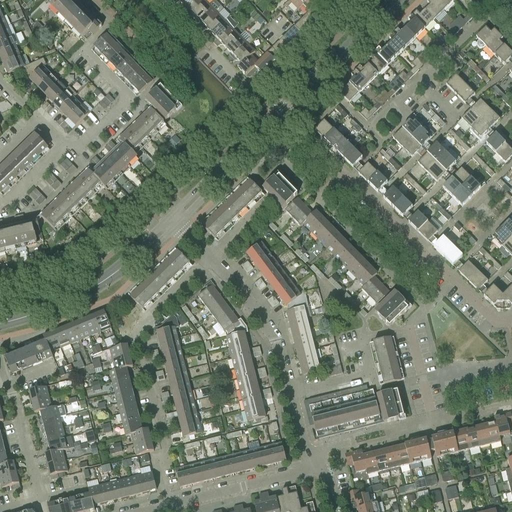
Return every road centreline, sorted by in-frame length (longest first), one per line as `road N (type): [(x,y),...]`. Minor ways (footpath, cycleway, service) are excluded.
road 1 (tertiary): [(177,224),(406,0)]
road 2 (tertiary): [(391,0),(169,216)]
road 3 (residential): [(166,492),(158,459),(164,449),(135,329),(211,258)]
road 4 (residential): [(508,321),(493,320),(340,172)]
road 5 (tertiary): [(0,327),(106,284),(177,224)]
road 6 (tertiary): [(169,216),(101,279),(0,320)]
road 7 (residential): [(352,0),(254,94),(211,51)]
road 8 (residential): [(368,129),(505,0)]
road 9 (residential): [(290,394),(370,374),(362,343),(409,330)]
road 10 (residential): [(290,394),(275,340),(211,258)]
road 11 (residential): [(42,511),(0,365)]
road 12 (residential): [(65,146),(85,141),(129,99),(84,51)]
road 13 (residential): [(173,505),(313,462)]
